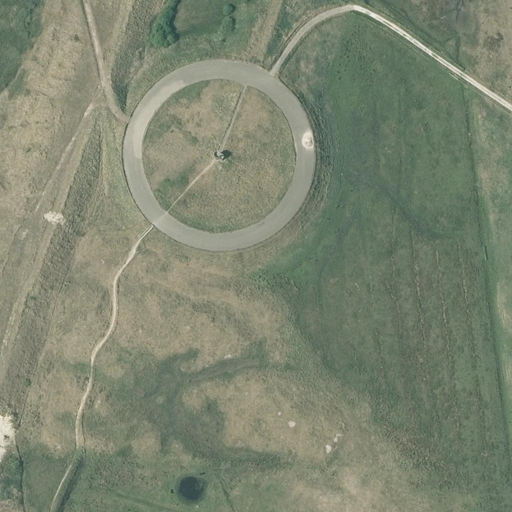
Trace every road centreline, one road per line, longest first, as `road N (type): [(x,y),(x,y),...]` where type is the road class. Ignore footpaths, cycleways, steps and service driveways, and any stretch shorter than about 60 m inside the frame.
road 1 (track): [(267,82),(288,100),(309,150),(297,202),(256,238),(229,245),(176,233),(135,174),(139,129),(149,108),(183,79),(205,71),(250,75)]
road 2 (track): [(352,8),(388,23),(511,109)]
road 3 (track): [(84,0),(113,111),(141,125)]
